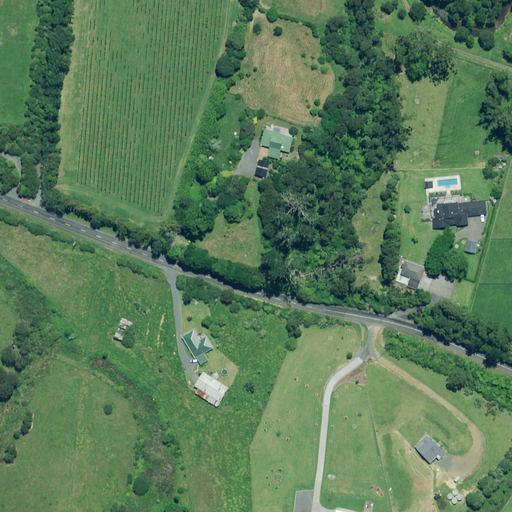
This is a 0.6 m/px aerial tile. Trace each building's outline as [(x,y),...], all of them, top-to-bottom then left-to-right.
[(293,137),(264,130),(261,145),(269,148),(267,155),(278,159),(281,152),(289,153),(293,137)] [(270,163),(258,160),(255,175),(266,178),(270,163)] [(488,215),(486,200),(435,204),(435,218),(433,217),(433,229),(469,225),(468,217),(488,215)] [(407,265),(404,277),(421,282),(425,268),(410,263),(409,266),(407,265)] [(200,341),(194,331),(183,337),(200,366),(208,360),(203,354),(213,347),(207,337),(200,341)] [(229,388),(203,373),(195,386),(199,389),(196,392),(218,407),(229,388)]
